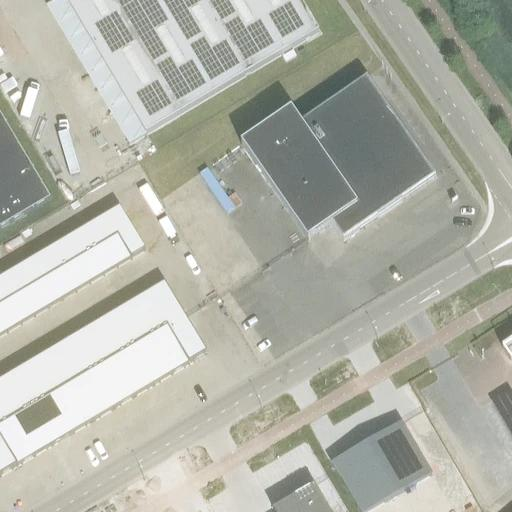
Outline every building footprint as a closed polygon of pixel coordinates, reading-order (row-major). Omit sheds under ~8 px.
[(64,0),(146,137),(129,147),(129,146),(129,147),(319,35),(298,0),(64,0)] [(391,127),(377,106),(379,96),(366,79),(349,91),(316,114),(316,113),(300,125),(291,112),(241,146),(307,243),(331,226),(343,243),(436,179),(401,128),(391,127)] [(0,231),(50,202),(0,116),(0,231)] [(120,210),(106,219),(119,240),(133,232),(120,210)] [(106,219),(92,227),(105,248),(119,240),(106,219)] [(92,227),(79,235),(91,256),(105,248),(92,227)] [(133,232),(119,240),(132,261),(145,253),(133,232)] [(79,235),(65,243),(77,265),(91,256),(79,235)] [(119,240),(105,248),(118,269),(132,261),(119,240)] [(65,243),(51,252),(64,273),(77,265),(65,243)] [(105,248),(91,256),(104,278),(118,269),(105,248)] [(51,252),(37,260),(50,281),(64,273),(51,252)] [(91,256),(77,265),(90,286),(104,278),(91,256)] [(37,260),(23,268),(36,289),(50,281),(37,260)] [(77,265),(64,273),(76,294),(90,286),(77,265)] [(23,268),(10,276),(22,297),(36,289),(23,268)] [(64,273),(50,281),(62,302),(76,294),(64,273)] [(10,276),(0,281),(0,291),(8,306),(22,297),(10,276)] [(50,281),(36,289),(49,311),(62,302),(50,281)] [(165,286),(146,297),(167,332),(186,321),(165,286)] [(36,289),(22,297),(35,319),(49,311),(36,289)] [(0,291),(0,310),(8,306),(0,291)] [(22,297),(8,306),(21,327),(35,319),(22,297)] [(146,297),(127,309),(148,344),(167,332),(146,297)] [(8,306),(0,310),(0,323),(7,335),(21,327),(8,306)] [(127,309),(109,320),(129,355),(148,344),(127,309)] [(109,320),(90,331),(110,366),(129,355),(109,320)] [(186,321),(167,332),(188,367),(207,356),(186,321)] [(90,331),(71,342),(92,377),(110,366),(90,331)] [(167,332),(148,344),(169,379),(188,367),(167,332)] [(71,342),(52,353),(73,388),(92,377),(71,342)] [(148,344),(129,355),(150,390),(169,379),(148,344)] [(511,345),(503,351),(511,364),(511,345)] [(52,353),(33,364),(54,400),(73,388),(52,353)] [(129,355),(110,366),(131,401),(150,390),(129,355)] [(33,364),(14,376),(35,411),(54,400),(33,364)] [(110,366),(92,377),(113,412),(131,401),(110,366)] [(14,376),(0,384),(0,394),(16,422),(35,411),(14,376)] [(92,377),(73,388),(94,423),(113,412),(92,377)] [(73,388),(54,400),(75,435),(94,423),(73,388)] [(0,394),(0,431),(16,422),(0,394)] [(54,400),(35,411),(56,446),(75,435),(54,400)] [(35,411),(16,422),(37,457),(56,446),(35,411)] [(414,418),(380,438),(410,490),(445,470),(414,418)] [(16,422),(0,431),(0,437),(18,468),(37,457),(16,422)] [(0,437),(0,479),(18,468),(0,437)] [(410,490),(380,438),(345,458),(376,511),(410,490)] [(328,511),(314,488),(273,511),(328,511)]
